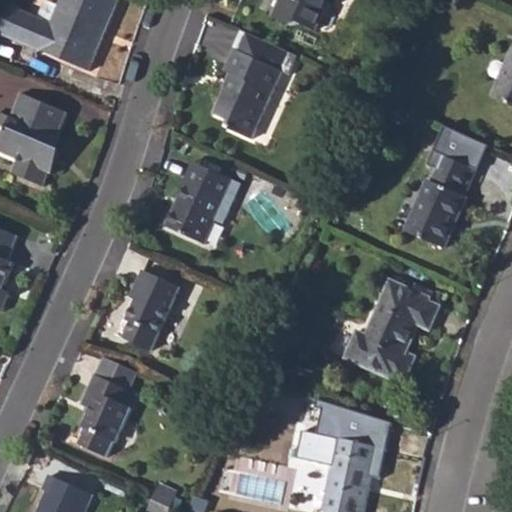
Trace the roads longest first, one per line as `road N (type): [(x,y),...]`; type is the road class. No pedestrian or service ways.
road 1 (residential): [(184,0),(153,70),(112,213),(0,451)]
road 2 (residential): [(447,511),(463,436),(511,296)]
